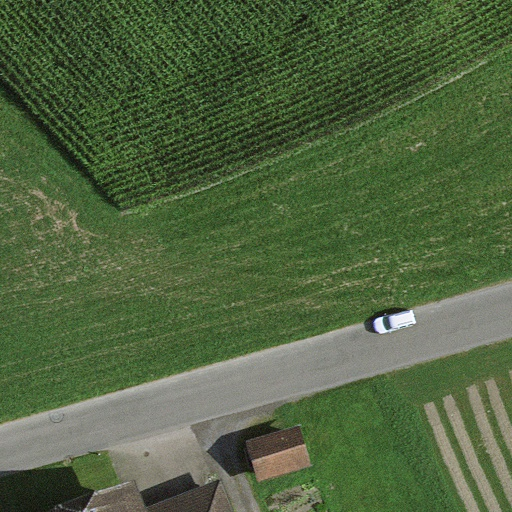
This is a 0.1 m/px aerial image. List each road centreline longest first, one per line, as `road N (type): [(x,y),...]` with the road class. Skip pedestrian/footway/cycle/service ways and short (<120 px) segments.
road 1 (tertiary): [(511,303),(0,443)]
road 2 (track): [(209,387),(254,511)]
